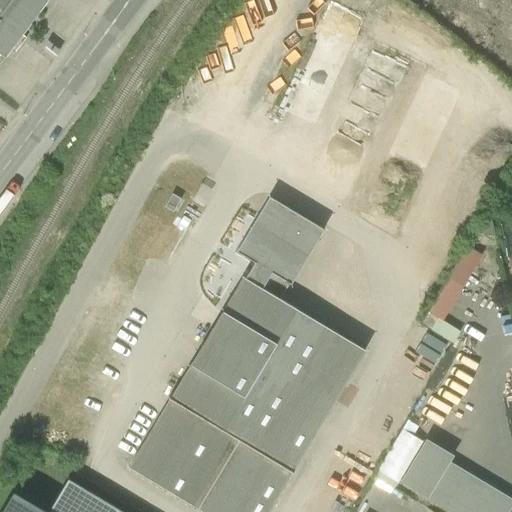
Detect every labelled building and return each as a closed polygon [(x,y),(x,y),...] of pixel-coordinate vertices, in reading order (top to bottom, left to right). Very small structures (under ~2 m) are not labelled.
[(46,0),(0,0),(0,53),(5,57),(47,0),(46,0)] [(180,199),(171,194),(164,208),(173,213),(180,199)] [(268,197),(236,252),(254,263),(245,279),(261,289),(271,272),(288,284),(290,285),(323,230),(268,197)] [(450,321),(473,267),(456,259),(433,313),(450,321)] [(271,272),(261,289),(279,300),(288,284),(271,272)] [(242,278),(129,468),(202,511),(266,511),(364,351),(279,300),(261,289),(245,279),(242,278)] [(429,442),(404,484),(451,511),(511,511),(511,500),(455,467),(460,460),(429,442)] [(124,511),(68,478),(47,511),(13,491),(0,511),(124,511)]
